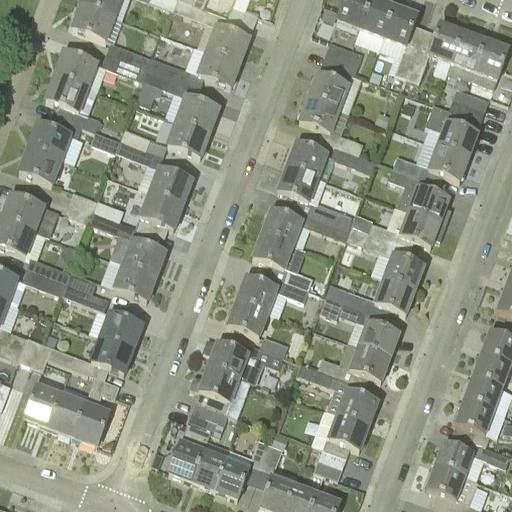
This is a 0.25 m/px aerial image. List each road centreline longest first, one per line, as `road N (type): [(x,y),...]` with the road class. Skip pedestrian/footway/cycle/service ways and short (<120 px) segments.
road 1 (residential): [(111,507),(303,0)]
road 2 (residential): [(380,511),(511,149)]
road 3 (residential): [(0,129),(47,0)]
